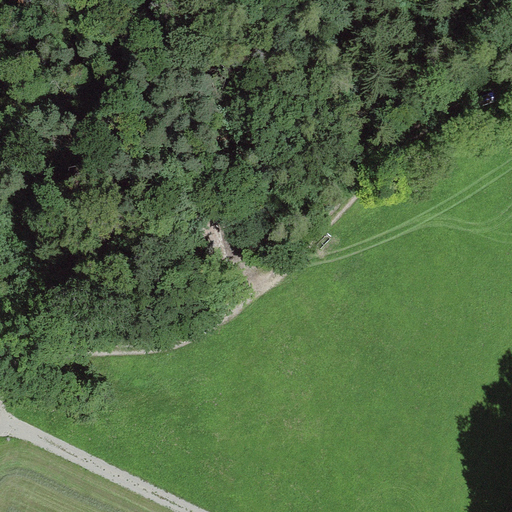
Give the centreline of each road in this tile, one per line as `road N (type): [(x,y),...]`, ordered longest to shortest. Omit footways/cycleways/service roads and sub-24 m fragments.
road 1 (track): [(0,403),(20,361),(173,345),(239,309),(432,122),(511,85)]
road 2 (track): [(0,425),(181,511)]
